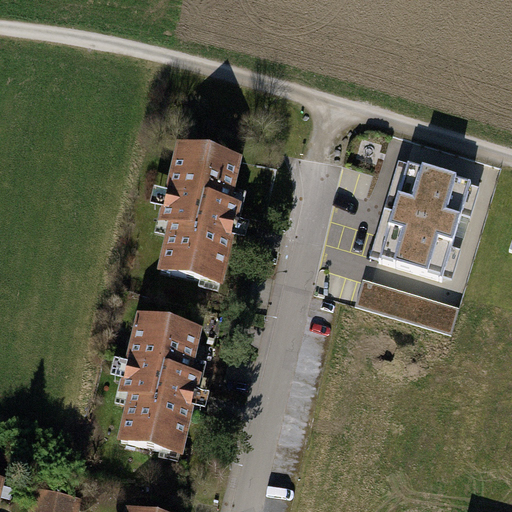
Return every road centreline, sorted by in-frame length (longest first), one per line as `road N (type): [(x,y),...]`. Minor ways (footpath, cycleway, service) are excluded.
road 1 (unclassified): [(319,175),(243,511)]
road 2 (track): [(0,27),(163,57),(329,107)]
road 3 (track): [(329,107),(511,161)]
